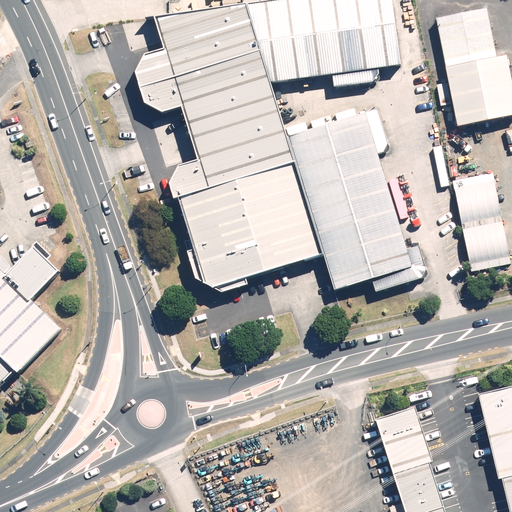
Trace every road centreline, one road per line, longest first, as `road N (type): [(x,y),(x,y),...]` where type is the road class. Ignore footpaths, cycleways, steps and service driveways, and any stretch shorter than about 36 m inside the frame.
road 1 (secondary): [(0,500),(53,444),(92,373),(105,308),(100,203)]
road 2 (secondary): [(21,0),(100,203)]
road 3 (secondary): [(511,319),(319,372)]
road 4 (secondary): [(143,441),(116,461),(0,505)]
road 5 (secondary): [(167,390),(319,372)]
road 6 (secondary): [(0,503),(65,467),(122,413)]
road 7 (secondary): [(319,372),(277,395),(177,422)]
